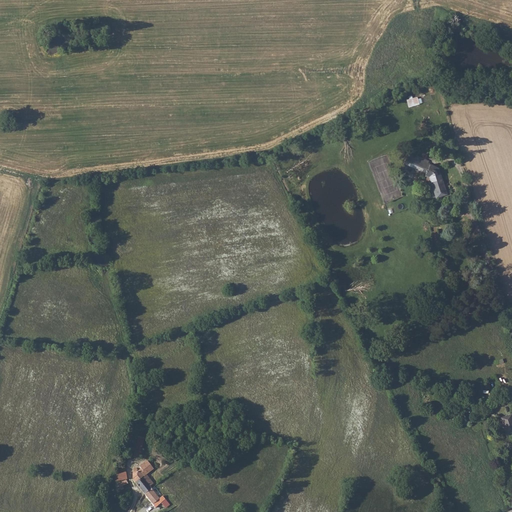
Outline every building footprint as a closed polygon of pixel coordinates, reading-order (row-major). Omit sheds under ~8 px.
[(432,183),(436,198),(447,195),(437,163),(424,167),(429,184),(432,183)] [(447,271),(454,292),(465,288),(456,262),(442,259),(442,257),(432,255),(431,257),(423,255),(420,265),(447,271)] [(511,415),(511,414),(502,417),(507,433),(511,431),(511,415)] [(146,435),(139,434),(135,455),(141,456),(146,435)] [(143,469),(141,471),(152,484),(156,481),(148,473),(155,466),(148,459),(141,465),(143,469)] [(147,492),(154,486),(152,484),(141,471),(133,462),(131,465),(133,476),(147,492)] [(117,481),(126,479),(124,466),(117,468),(118,475),(114,476),(117,481)] [(117,483),(119,487),(122,485),(124,489),(129,488),(126,479),(117,481),(117,483)] [(163,496),(154,486),(147,492),(158,505),(166,499),(163,496)]
